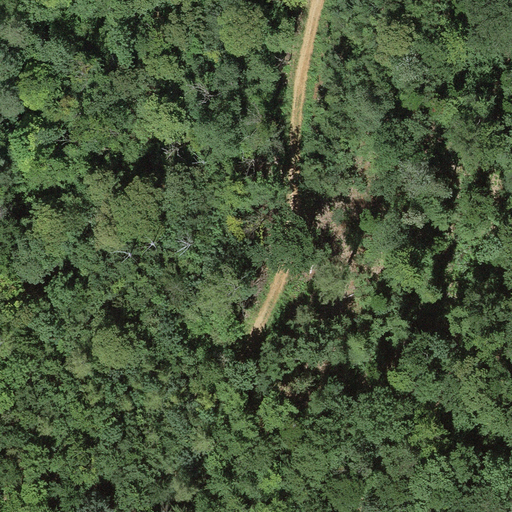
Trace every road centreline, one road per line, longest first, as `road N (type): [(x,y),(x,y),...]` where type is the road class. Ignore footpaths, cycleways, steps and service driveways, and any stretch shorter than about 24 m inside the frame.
road 1 (track): [(203,511),(231,381),(271,304),(294,221),(295,136),(318,0)]
road 2 (track): [(259,327),(265,403),(306,511)]
